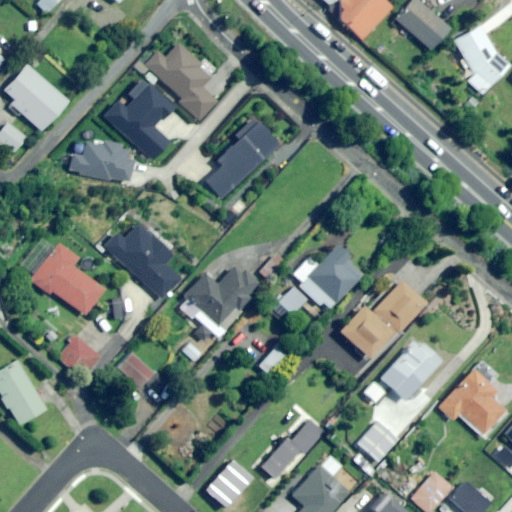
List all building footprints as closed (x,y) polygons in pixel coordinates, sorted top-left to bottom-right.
[(40,0),(56,14),(69,0),(40,0)] [(383,13),(368,0),(337,0),(326,12),(358,41),(383,13)] [(445,28),(411,0),(406,0),(390,19),(427,50),(445,28)] [(450,40),(459,55),(456,56),(465,72),(462,75),(480,93),(509,65),(496,52),(493,54),(475,27),(450,40)] [(207,74),(176,43),(162,57),(155,51),(142,64),(199,121),(218,103),(198,84),(207,74)] [(65,101),(22,64),(0,89),(11,99),(8,103),(40,131),(65,101)] [(27,138),(5,123),(0,130),(0,141),(17,153),(27,138)] [(72,258),(52,244),(26,280),(46,294),(48,291),(81,314),(100,289),(66,265),(72,258)] [(343,259),(328,245),(309,265),(311,266),(293,285),(314,305),(317,302),(324,308),(355,275),(341,261),(343,259)] [(251,281),(240,270),(238,272),(231,265),(213,284),(202,273),(182,293),(216,327),(249,294),(244,289),(251,281)] [(365,307),(391,333),(414,311),(409,306),(415,300),(393,279),(365,307)] [(301,299),(285,285),(271,300),(287,314),(301,299)] [(97,356),(72,335),(56,354),(69,365),(63,372),(75,383),(97,356)] [(435,362),(410,339),(384,366),(393,375),(389,379),(405,393),(435,362)] [(293,362),(275,346),(257,365),(275,382),(293,362)] [(150,373),(128,353),(114,368),(137,387),(150,373)] [(40,409),(11,360),(0,366),(0,401),(13,424),(40,409)] [(490,390),(468,369),(433,406),(448,420),(455,412),(479,434),(500,411),(484,396),(490,390)] [(393,439),(369,418),(349,441),(373,461),(393,439)] [(511,421),(500,434),(511,444),(511,421)] [(328,511),(346,492),(315,465),(288,496),(300,508),(296,511),(328,511)] [(424,511),(446,487),(429,472),(405,499),(419,511),(424,511)] [(459,511),(469,500),(454,487),(435,509),(438,511),(459,511)] [(400,511),(385,498),(372,511),(400,511)]
